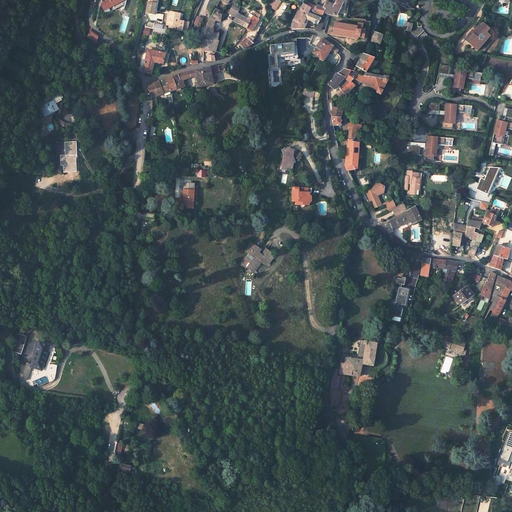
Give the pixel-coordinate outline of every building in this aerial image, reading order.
[(103,0),(99,2),(101,9),(112,4),(114,7),(125,2),(124,0),(103,0)] [(155,0),(148,0),(145,15),(153,17),(156,6),(154,5),(155,0)] [(274,11),(281,1),(278,0),(271,0),(268,6),(274,11)] [(393,0),(393,1),(402,5),(401,7),(408,10),(409,7),(410,1),(408,0),(393,0)] [(336,16),(342,4),(335,1),(333,6),(324,3),(322,9),(315,6),(314,8),(304,3),(302,5),(302,7),(314,12),(313,13),(321,15),(322,13),(324,13),(324,12),(329,13),(328,14),(330,15),(336,16)] [(314,12),(302,7),(299,10),(312,16),(313,13),(314,12)] [(299,13),(297,12),(293,21),(292,21),(289,29),(291,31),(302,30),(307,21),(317,25),(321,20),(312,16),(299,10),(299,13)] [(218,40),(219,33),(214,32),(214,26),(215,21),(221,21),(222,14),(213,12),(206,25),(206,40),(218,40)] [(250,34),(257,21),(251,17),(248,23),(246,21),(237,16),(233,24),(250,34)] [(177,19),(168,17),(165,27),(177,29),(176,32),(185,33),(187,24),(177,22),(177,19)] [(201,20),(197,18),(193,26),(199,28),(201,20)] [(324,21),(321,20),(317,25),(313,31),(318,33),(324,21)] [(152,24),(143,22),(142,28),(143,28),(142,35),(147,36),(148,29),(164,33),(165,30),(164,28),(152,25),(152,24)] [(333,22),(331,35),(353,39),(354,40),(355,40),(356,40),(357,39),(357,38),(363,39),(364,29),(361,29),(362,24),(357,23),(356,26),(333,22)] [(489,27),(482,22),(479,26),(477,25),(474,29),(475,30),(474,32),(471,30),(465,38),(468,40),(466,43),(470,46),(473,44),(476,47),(486,35),(487,33),(485,32),(489,27)] [(405,31),(410,33),(413,26),(408,24),(405,31)] [(94,42),(98,36),(90,29),(86,34),(94,42)] [(378,46),(381,37),(375,35),(372,34),(370,43),(378,46)] [(473,44),(470,46),(477,52),(489,37),(486,35),(476,47),(473,44)] [(248,38),(247,37),(239,46),(241,48),(244,48),(253,43),(252,42),(248,38)] [(324,60),(331,51),(336,54),(337,52),(339,50),(333,46),(322,39),(314,53),(324,60)] [(218,40),(206,40),(202,40),(203,51),(216,51),(219,40),(218,40)] [(165,53),(148,50),(143,72),(150,74),(153,62),(163,64),(165,53)] [(383,78),(365,74),(373,60),(367,57),(362,55),(352,72),(356,74),(364,77),(386,81),(387,78),(383,77),(383,78)] [(447,75),(449,67),(439,65),(437,73),(447,75)] [(179,75),(164,81),(168,92),(182,87),(181,82),(193,79),(196,94),(201,93),(200,89),(213,86),(209,69),(194,72),(179,75)] [(327,86),(334,93),(338,91),(342,94),(344,96),(353,87),(349,84),(356,74),(352,72),(343,69),(336,76),(328,85),(327,86)] [(472,80),(473,75),(480,77),(481,74),(455,69),(454,76),(453,80),(452,84),(449,83),(448,92),(459,94),(460,89),(462,90),(464,78),(472,80)] [(359,85),(360,83),(368,87),(367,89),(378,96),(379,96),(382,92),(381,91),(386,81),(364,77),(356,74),(349,84),(353,87),(354,88),(357,84),(359,85)] [(155,84),(146,86),(150,101),(169,95),(168,92),(164,81),(155,84)] [(312,98),(314,90),(305,89),(304,96),(312,98)] [(39,105),(45,116),(49,113),(53,111),(53,112),(58,109),(55,102),(63,97),(59,90),(39,105)] [(438,111),(439,103),(428,103),(428,110),(438,111)] [(454,124),(455,113),(463,113),(463,109),(471,109),(471,107),(445,105),(444,112),(444,116),(444,120),(441,119),(440,128),(452,129),(452,124),(454,124)] [(330,114),(332,127),(341,126),(340,118),(342,111),(336,109),(332,108),(330,114)] [(511,124),(511,118),(511,110),(504,109),(500,122),(496,121),(491,142),(500,145),(504,128),(511,130),(511,124)] [(356,124),(348,124),(347,130),(349,131),(348,140),(352,139),(354,140),(361,127),(356,124)] [(422,161),(433,162),(433,157),(435,157),(436,145),(444,146),(445,141),(452,142),(452,139),(426,137),(426,144),(424,144),(424,148),(426,148),(425,152),(422,152),(422,161)] [(346,169),(355,169),(359,144),(348,140),(344,164),(346,169)] [(63,163),(63,170),(74,169),(73,154),(76,154),(76,141),(64,141),(65,154),(60,154),(60,163),(63,163)] [(408,155),(419,156),(419,147),(409,146),(408,155)] [(283,155),(283,167),(283,170),(286,170),(286,167),(287,167),(287,171),(291,171),(293,171),(293,167),(293,163),(295,163),(295,159),(293,159),(293,152),(291,151),(291,150),(290,149),(281,153),(282,154),(283,155)] [(486,176),(482,174),(478,173),(477,178),(480,179),(478,183),(476,189),(486,194),(496,171),(489,168),(488,171),(486,176)] [(408,195),(414,195),(414,191),(417,191),(418,180),(417,180),(417,175),(411,175),(411,173),(406,173),(405,178),(401,177),(400,190),(405,190),(406,185),(408,185),(408,195)] [(476,189),(478,183),(469,179),(468,186),(476,189)] [(183,184),(182,209),(192,210),(193,184),(183,184)] [(306,202),(307,197),(304,194),(305,191),(309,191),(309,188),(296,187),(296,190),(290,190),(289,201),(294,202),(294,204),(296,204),(297,205),(298,206),(299,206),(299,207),(299,206),(300,206),(301,206),(301,205),(304,205),(304,203),(306,202)] [(364,194),(373,211),(381,207),(376,198),(376,196),(382,194),(382,191),(381,188),(377,187),(364,194)] [(397,245),(407,248),(407,245),(400,240),(393,236),(391,228),(397,225),(398,227),(404,224),(409,222),(411,226),(421,222),(415,207),(405,212),(402,205),(395,209),(391,201),(385,204),(389,212),(391,211),(394,218),(388,221),(386,222),(377,225),(381,235),(388,241),(392,240),(395,241),(397,245)] [(479,209),(487,211),(490,204),(481,202),(479,209)] [(485,225),(491,227),(495,216),(494,216),(496,212),(490,210),(490,212),(486,211),(483,220),(481,223),(485,224),(485,225)] [(135,226),(140,227),(141,219),(155,220),(156,214),(137,212),(135,226)] [(468,256),(474,257),(474,256),(475,252),(477,242),(479,243),(482,235),(476,234),(472,233),(473,230),(476,230),(476,231),(477,232),(479,229),(481,224),(471,223),(467,222),(466,227),(452,225),(451,246),(459,247),(461,236),(465,237),(472,238),(471,241),(470,248),(468,256)] [(488,266),(500,270),(503,259),(506,260),(510,250),(508,249),(511,240),(500,235),(499,238),(498,237),(488,266)] [(257,247),(252,243),(245,250),(249,254),(241,263),(246,268),(249,265),(254,270),(261,262),(266,266),(275,256),(267,249),(262,255),(255,249),(257,247)] [(419,275),(427,277),(428,268),(442,270),(439,280),(449,282),(452,271),(453,271),(455,263),(444,260),(422,258),(421,263),(419,275)] [(486,278),(482,286),(490,290),(490,287),(494,276),(493,274),(489,272),(486,278)] [(395,276),(394,283),(402,285),(404,278),(395,276)] [(511,283),(498,276),(496,277),(495,284),(500,286),(497,291),(497,292),(494,290),(491,297),(492,298),(490,301),(493,302),(492,304),(491,304),(488,309),(492,311),(497,313),(498,314),(505,298),(506,295),(508,290),(511,291),(511,297),(509,301),(508,304),(511,306),(511,310),(507,321),(511,322),(511,283)] [(453,295),(458,303),(472,293),(466,285),(453,295)] [(398,287),(394,303),(404,305),(407,289),(398,287)] [(499,319),(495,326),(502,329),(505,322),(499,319)] [(28,331),(26,335),(30,336),(31,334),(35,331),(33,328),(28,331)] [(15,351),(24,354),(30,336),(26,335),(21,333),(15,351)] [(448,349),(448,347),(456,350),(455,353),(460,354),(462,349),(463,344),(451,340),(451,338),(445,336),(441,347),(448,349)] [(338,373),(358,377),(360,364),(371,366),(375,344),(358,340),(356,356),(345,354),(343,365),(340,364),(338,373)] [(43,370),(44,370),(53,345),(42,342),(34,366),(35,367),(43,370)] [(50,372),(48,373),(49,375),(52,381),(52,382),(57,379),(60,365),(53,363),(50,372)] [(31,367),(26,365),(21,378),(27,379),(31,367)] [(43,370),(35,367),(33,372),(41,375),(43,370)] [(336,369),(333,369),(331,374),(330,379),(329,389),(329,393),(330,406),(337,406),(339,391),(335,391),(338,377),(334,376),(336,369)] [(334,448),(339,446),(336,437),(331,440),(334,448)] [(117,471),(128,474),(130,466),(119,463),(117,471)]
